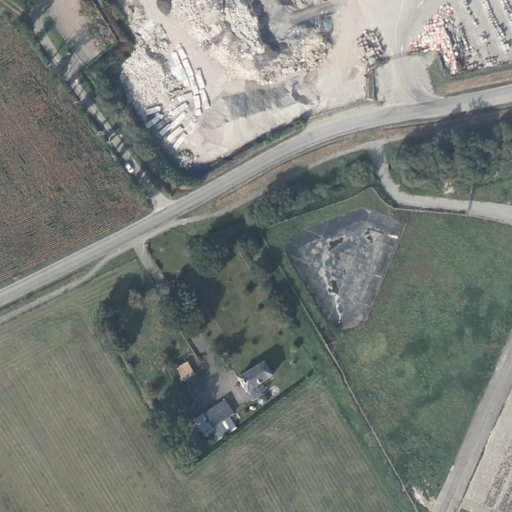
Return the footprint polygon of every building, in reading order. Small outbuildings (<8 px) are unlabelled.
[(439,55),(437,48),(430,49),(432,57),(439,55)] [(358,84),(355,78),(307,98),(313,111),(319,108),(316,102),(358,84)] [(316,102),(319,108),(323,117),(366,100),(358,84),(316,102)] [(189,357),(178,363),(186,376),(196,370),(189,357)] [(265,359),(240,374),(248,388),(274,373),(265,359)] [(511,511),(511,386),(456,511),(511,511)] [(226,396),(195,414),(204,428),(213,423),(230,413),(235,410),(226,396)] [(230,413),(213,423),(219,434),(237,423),(230,413)]
